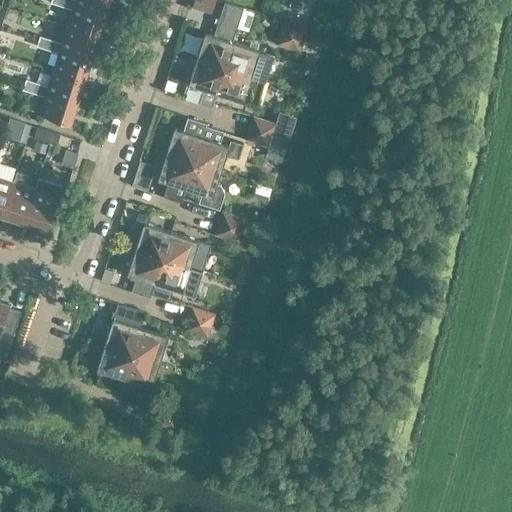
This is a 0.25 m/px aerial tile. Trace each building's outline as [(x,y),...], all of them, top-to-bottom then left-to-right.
[(60,0),(58,6),(66,8),(69,0),(60,0)] [(75,0),(74,5),(105,15),(110,0),(75,0)] [(213,0),(194,0),(192,9),(209,15),(213,0)] [(232,42),(243,8),(224,2),(213,36),(205,33),(196,59),(224,67),(232,42)] [(67,27),(98,37),(105,15),(74,5),(67,27)] [(288,48),(295,25),(284,22),(276,44),(288,48)] [(295,25),(288,48),(299,52),(307,29),(295,25)] [(67,27),(60,48),(91,59),(98,37),(67,27)] [(44,49),(48,39),(39,36),(36,46),(44,49)] [(56,41),(48,39),(44,49),(52,52),(56,41)] [(273,55),(232,42),(224,67),(265,81),(273,55)] [(53,70),(84,80),(91,59),(60,48),(53,70)] [(216,93),(224,67),(196,59),(188,84),(203,89),(198,103),(211,107),(216,93)] [(257,106),(265,81),(224,67),(216,93),(257,106)] [(53,70),(46,92),(77,102),(84,80),(53,70)] [(30,92),(34,82),(25,79),(22,90),(30,92)] [(168,81),(165,89),(174,92),(177,84),(168,81)] [(42,85),(34,82),(30,92),(39,95),(42,85)] [(77,102),(46,92),(39,114),(70,124),(77,102)] [(253,117),(249,128),(272,136),(276,124),(253,117)] [(7,127),(22,132),(28,134),(31,125),(10,118),(7,127)] [(193,163),(201,137),(206,124),(187,118),(183,131),(174,128),(166,154),(193,163)] [(193,163),(221,171),(229,146),(220,143),(224,132),(206,126),(206,124),(201,137),(193,163)] [(33,139),(56,146),(60,135),(37,127),(33,139)] [(269,147),(272,136),(249,128),(246,140),(269,147)] [(28,134),(22,132),(19,141),(25,143),(28,134)] [(55,146),(49,144),(46,153),(52,155),(55,146)] [(168,183),(163,197),(181,203),(186,188),(185,188),(193,163),(166,154),(157,179),(168,183)] [(185,188),(186,188),(201,193),(198,203),(219,210),(225,194),(220,185),(217,184),(221,171),(193,163),(185,188)] [(16,171),(13,182),(2,216),(24,223),(35,189),(24,186),(28,174),(16,171)] [(0,215),(2,216),(13,182),(0,177),(0,215)] [(38,178),(35,189),(24,223),(46,230),(60,185),(38,178)] [(222,212),(219,223),(242,231),(245,219),(222,212)] [(138,213),(136,221),(127,247),(135,250),(135,249),(163,258),(171,232),(148,225),(150,217),(138,213)] [(242,231),(219,223),(215,235),(238,242),(242,231)] [(211,245),(171,232),(163,258),(202,271),(211,245)] [(150,298),(151,294),(163,258),(135,249),(135,250),(127,275),(137,278),(132,292),(150,298)] [(151,294),(170,300),(173,290),(194,296),(202,271),(163,258),(151,294)] [(106,269),(102,281),(109,284),(113,272),(106,269)] [(2,274),(0,274),(0,289),(8,284),(2,274)] [(0,351),(7,354),(21,311),(0,304),(0,351)] [(117,313),(115,320),(113,319),(104,344),(132,353),(140,327),(145,313),(117,304),(115,312),(117,313)] [(192,307),(188,318),(211,326),(215,314),(192,307)] [(211,326),(188,318),(184,330),(207,337),(211,326)] [(132,353),(160,362),(168,336),(140,327),(132,353)] [(132,353),(104,344),(96,370),(124,379),(132,353)] [(132,353),(124,379),(151,388),(160,362),(132,353)] [(157,414),(180,421),(184,410),(161,402),(157,414)] [(154,425),(177,432),(180,421),(157,414),(154,425)]
